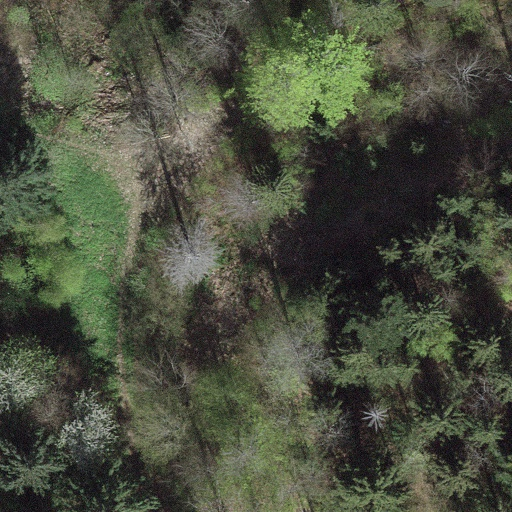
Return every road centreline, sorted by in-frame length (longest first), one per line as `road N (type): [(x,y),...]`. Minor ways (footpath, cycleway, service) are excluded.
road 1 (track): [(158,511),(131,359),(146,191),(135,158),(370,6)]
road 2 (track): [(0,128),(118,148),(135,158)]
